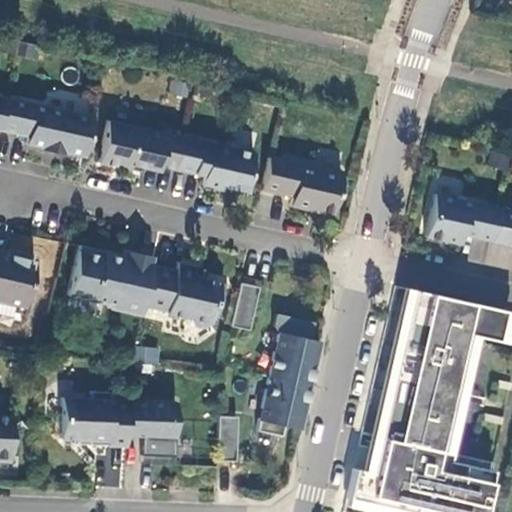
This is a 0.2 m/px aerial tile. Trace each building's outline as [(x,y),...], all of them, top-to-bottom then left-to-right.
[(91,117),(4,97),(0,112),(0,129),(26,135),(24,142),(41,146),(40,149),(61,153),(61,151),(83,155),(91,117)] [(172,168),(179,136),(106,120),(97,162),(139,171),(142,162),(172,168)] [(252,153),(179,136),(172,168),(201,175),(199,185),(243,195),(252,153)] [(340,173),(267,156),(260,188),(291,195),(288,204),(309,209),(309,207),(331,212),(340,173)] [(460,234),(490,241),(497,209),(433,194),(423,236),(458,244),(460,234)] [(490,241),(511,245),(511,212),(497,209),(490,241)] [(123,250),(122,255),(121,260),(103,256),(105,251),(78,245),(66,295),(109,305),(108,308),(139,315),(139,314),(141,306),(150,264),(152,257),(123,250)] [(121,260),(122,255),(105,251),(103,256),(121,260)] [(0,301),(23,307),(34,261),(4,254),(4,257),(0,256),(0,301)] [(217,307),(223,283),(192,276),(194,266),(176,262),(174,270),(150,264),(141,306),(146,307),(165,311),(165,313),(187,318),(191,326),(201,328),(208,323),(212,306),(217,307)] [(228,326),(247,330),(257,287),(238,283),(228,326)] [(368,472),(352,469),(346,498),(406,511),(480,511),(490,470),(446,460),(448,453),(441,451),(468,334),(496,341),(502,310),(410,289),(368,472)] [(277,332),(267,376),(307,385),(309,378),(304,377),(306,370),(310,371),(317,341),(277,332)] [(135,346),(134,360),(157,362),(158,348),(135,346)] [(297,429),(304,399),(300,398),(301,391),(306,392),(307,385),(267,376),(255,431),(280,436),(282,426),(297,429)] [(126,400),(109,399),(109,392),(89,391),(89,398),(60,397),(58,438),(87,439),(87,444),(124,446),(125,435),(126,400)] [(126,400),(125,435),(140,435),(140,455),(172,456),(174,402),(142,400),(142,401),(126,400)] [(9,456),(10,416),(0,415),(0,460),(4,461),(9,456)] [(236,417),(216,416),(215,460),(234,461),(236,417)]
